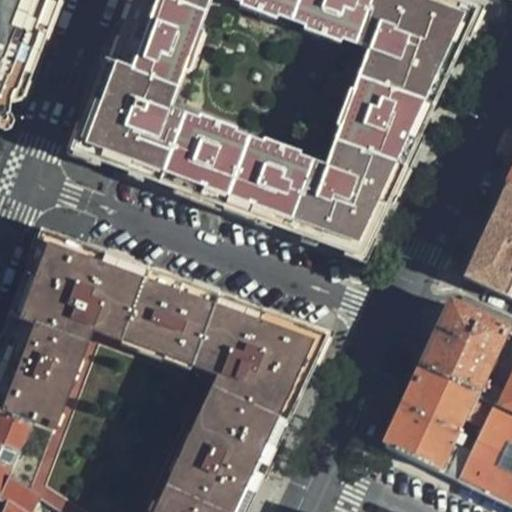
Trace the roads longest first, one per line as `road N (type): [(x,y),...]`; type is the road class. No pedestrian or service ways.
road 1 (residential): [(391,315),(28,180)]
road 2 (primary): [(391,315),(511,55)]
road 3 (primary): [(97,0),(28,180)]
road 4 (primary): [(321,466),(391,315)]
